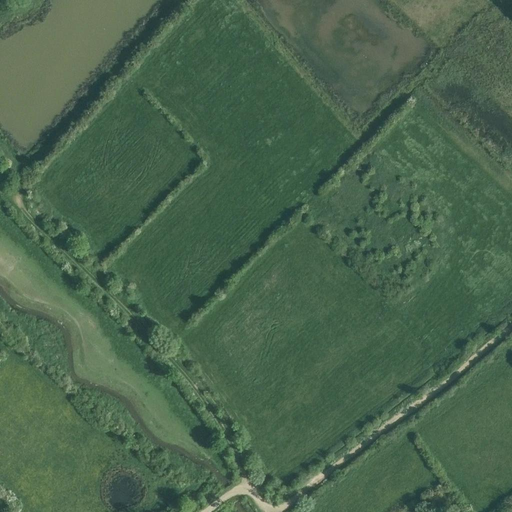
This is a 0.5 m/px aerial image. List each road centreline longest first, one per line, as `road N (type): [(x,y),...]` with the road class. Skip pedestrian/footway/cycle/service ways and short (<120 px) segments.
road 1 (track): [(246,487),(224,427),(187,378),(16,194)]
road 2 (track): [(275,510),(511,327)]
